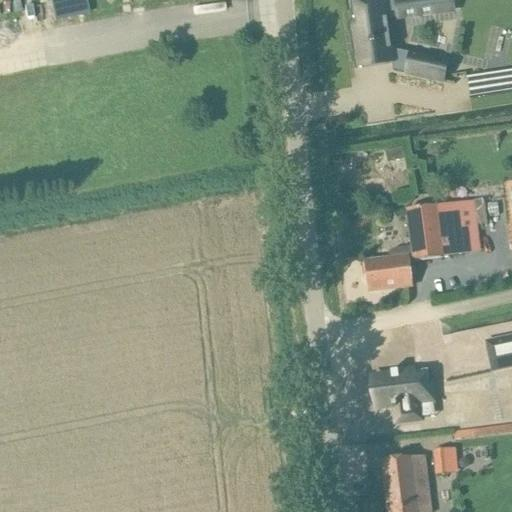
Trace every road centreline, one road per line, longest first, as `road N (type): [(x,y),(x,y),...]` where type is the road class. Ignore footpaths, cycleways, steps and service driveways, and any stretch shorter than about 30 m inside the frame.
road 1 (unclassified): [(338,331),(296,0)]
road 2 (unclassified): [(350,511),(338,331)]
road 3 (residential): [(338,331),(511,296)]
